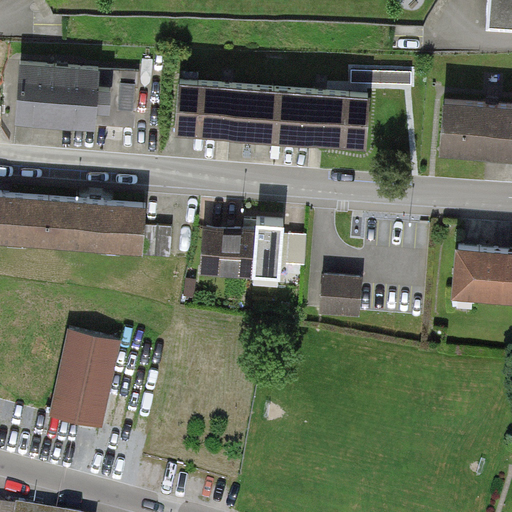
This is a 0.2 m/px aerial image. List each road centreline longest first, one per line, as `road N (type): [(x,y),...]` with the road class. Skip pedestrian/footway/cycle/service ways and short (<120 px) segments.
road 1 (residential): [(0,156),(511,196)]
road 2 (residential): [(0,463),(179,511)]
